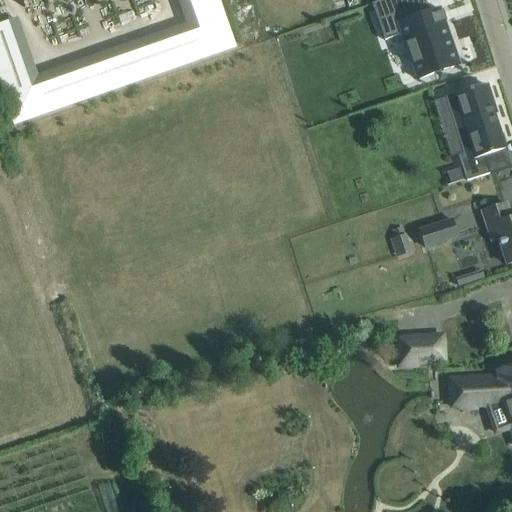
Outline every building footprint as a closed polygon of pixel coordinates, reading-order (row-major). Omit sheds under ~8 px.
[(427,0),(383,0),(378,2),(391,40),(408,34),(423,78),(464,65),(445,8),(431,12),(427,0)] [(486,85),(457,94),(475,150),(459,155),(467,180),(489,173),(483,156),(501,150),(490,116),(496,114),(486,85)] [(481,210),(491,243),(498,241),(506,265),(511,262),(511,218),(508,220),(503,204),(506,204),(505,202),(481,210)] [(456,238),(451,221),(420,231),(425,247),(456,238)] [(406,235),(390,240),(396,257),(412,252),(406,235)] [(398,339),(400,365),(444,362),(442,336),(398,339)] [(511,367),(497,372),(498,377),(450,379),(451,407),(463,407),(464,409),(476,408),(476,406),(500,404),(500,401),(506,399),(511,417),(511,428),(511,429),(511,432),(511,367)]
